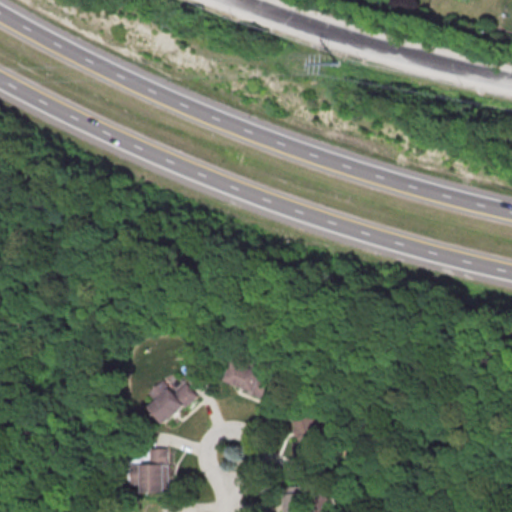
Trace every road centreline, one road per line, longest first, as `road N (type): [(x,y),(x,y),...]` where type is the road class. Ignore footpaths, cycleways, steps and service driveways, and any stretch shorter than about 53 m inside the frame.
road 1 (motorway): [(511,210),(254,134),(142,87),(0,11)]
road 2 (motorway): [(0,74),(227,185),(333,223),(511,270)]
road 3 (tertiary): [(511,79),(243,0)]
